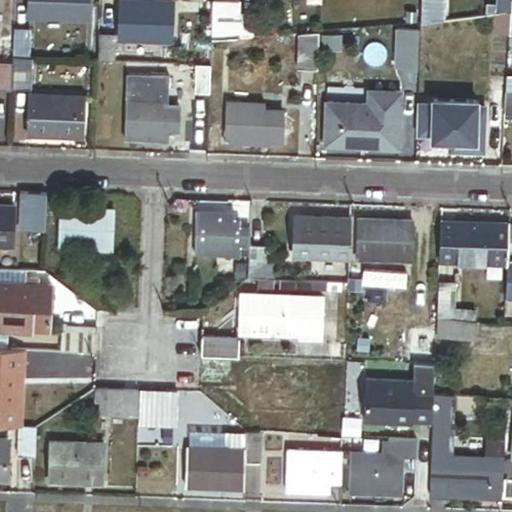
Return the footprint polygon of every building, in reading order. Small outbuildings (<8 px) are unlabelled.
[(82,0),(28,0),(28,14),(82,15),(82,0)] [(169,0),(114,0),(114,33),(168,34),(169,0)] [(233,0),(208,0),(207,38),(233,35),(233,12),(233,0)] [(415,0),(416,15),(436,13),(436,0),(415,0)] [(412,4),(399,3),(398,13),(411,14),(412,4)] [(511,5),(504,5),(503,27),(511,27),(511,5)] [(248,13),(233,12),(233,35),(247,34),(248,13)] [(414,17),(398,17),(396,52),(413,53),(414,17)] [(9,56),(26,57),(27,27),(9,26),(9,56)] [(314,26),(294,29),(292,64),(313,65),(314,26)] [(110,29),(95,28),(93,54),(109,54),(110,29)] [(25,87),(26,57),(9,56),(8,62),(8,87),(25,87)] [(205,89),(206,59),(189,58),(189,89),(205,89)] [(8,87),(8,62),(0,61),(0,89),(7,90),(8,87)] [(511,69),(501,69),(500,85),(511,85),(511,69)] [(363,96),(322,95),(321,138),(395,140),(396,84),(364,83),(363,96)] [(499,101),(500,85),(483,83),(481,118),(498,119),(499,101)] [(511,85),(500,85),(499,101),(511,101),(511,85)] [(320,92),(313,91),(312,105),(320,105),(320,92)] [(65,107),(66,94),(25,93),(24,130),(78,131),(78,107),(65,107)] [(79,95),(66,94),(65,107),(78,107),(79,95)] [(160,97),(121,96),(120,133),(164,134),(164,125),(174,125),(174,103),(160,102),(160,97)] [(259,99),(220,98),(219,136),(258,138),(258,135),(277,136),(278,109),(264,109),(264,102),(259,102),(259,99)] [(476,106),(423,104),(422,140),(475,142),(476,106)] [(14,206),(0,205),(0,242),(4,243),(4,235),(13,235),(14,206)] [(103,221),(103,209),(59,207),(58,244),(96,246),(96,249),(113,250),(114,221),(103,221)] [(114,209),(103,209),(103,221),(114,221),(114,209)] [(251,243),(251,227),(233,226),(234,214),(198,213),(196,249),(240,251),(240,244),(251,244),(251,243)] [(292,253),(347,254),(348,216),(293,214),(292,253)] [(408,217),(354,216),(353,255),(407,256),(408,217)] [(507,220),(438,217),(436,258),(505,260),(506,247),(507,220)] [(269,243),(251,243),(251,244),(249,278),(268,279),(269,243)] [(247,261),(238,260),(237,275),(246,275),(247,261)] [(136,268),(121,267),(119,306),(134,307),(136,268)] [(436,276),(435,313),(451,313),(451,304),(452,276),(436,276)] [(48,288),(0,286),(0,323),(30,325),(30,326),(47,327),(48,288)] [(246,305),(245,330),(298,331),(298,334),(321,334),(322,296),(239,293),(238,305),(246,305)] [(466,305),(451,304),(451,313),(466,314),(466,305)] [(238,330),(245,330),(246,305),(238,305),(238,330)] [(474,316),(435,314),(434,327),(434,333),(474,334),(474,316)] [(433,358),(434,333),(434,327),(408,326),(407,358),(433,359),(433,358)] [(63,349),(98,350),(99,330),(63,328),(63,349)] [(238,338),(201,337),(200,353),(238,354),(238,338)] [(25,349),(0,348),(0,422),(20,423),(22,424),(25,349)] [(200,355),(200,381),(229,383),(231,358),(200,355)] [(289,383),(289,370),(252,369),(252,407),(295,408),(295,400),(316,400),(316,383),(303,383),(289,383)] [(303,370),(289,370),(289,383),(303,383),(303,370)] [(107,411),(108,385),(97,385),(96,398),(100,398),(99,411),(107,411)] [(140,412),(141,386),(108,385),(107,411),(140,412)] [(165,413),(166,387),(141,386),(140,412),(165,413)] [(166,387),(165,413),(140,412),(140,423),(180,425),(181,398),(187,398),(188,388),(166,387)] [(445,416),(446,394),(434,394),(433,415),(445,416)] [(22,424),(20,423),(19,455),(36,456),(37,424),(22,424)] [(246,458),(247,429),(226,429),(225,446),(187,445),(186,482),(245,484),(246,458)] [(261,458),(262,430),(247,429),(246,458),(261,458)] [(9,440),(0,439),(0,476),(8,477),(9,440)] [(106,443),(52,441),(51,479),(104,480),(106,443)] [(340,448),(286,446),(285,486),(329,487),(329,477),(339,477),(340,448)] [(402,450),(348,449),(348,487),(401,488),(402,450)] [(511,455),(502,456),(502,472),(511,471),(511,455)] [(511,471),(502,472),(501,491),(511,491),(511,471)]
